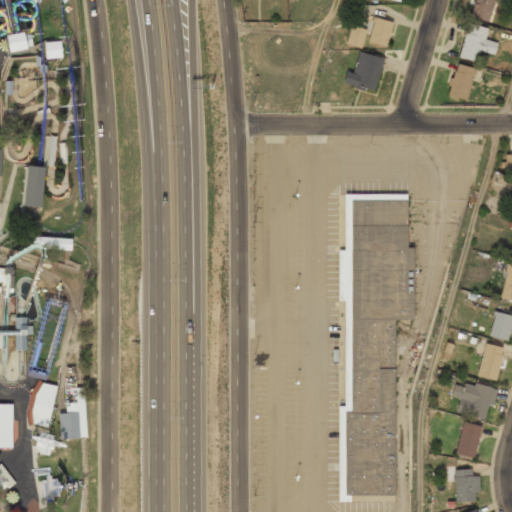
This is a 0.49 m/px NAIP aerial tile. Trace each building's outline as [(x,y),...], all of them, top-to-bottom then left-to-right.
[(488,22),(494,0),(474,0),(469,16),(488,22)] [(374,17),(367,42),(385,47),(392,22),(374,17)] [(488,28),(468,22),(458,56),(477,62),(480,50),(494,54),(497,43),(484,39),(488,28)] [(350,25),(344,44),(361,49),(366,29),(350,25)] [(7,52),(32,47),(30,34),(22,36),(21,32),(4,36),(7,52)] [(45,42),(46,58),(60,58),(60,41),(45,42)] [(359,52),(352,73),(345,71),(342,82),(354,86),(353,88),(363,91),(363,88),(372,91),(382,59),(359,52)] [(475,69),(458,63),(448,92),(464,98),(475,69)] [(27,166),(37,167),(45,167),(41,207),(33,207),(24,206),(27,166)] [(344,195),(344,250),(337,250),(337,301),(344,301),(344,406),(338,406),(338,502),(396,502),(395,321),(414,321),(413,247),(406,247),(406,195),(344,195)] [(71,249),(71,239),(32,237),(32,247),(71,249)] [(511,264),(507,263),(499,296),(511,298),(511,264)] [(507,341),(511,320),(511,315),(494,311),(488,336),(507,341)] [(0,331),(0,336),(3,336),(14,335),(14,351),(17,351),(26,351),(25,318),(17,318),(14,318),(14,331),(3,331),(0,331)] [(504,348),(484,343),(476,375),(496,380),(504,348)] [(495,390),(464,380),(455,411),(486,420),(495,390)] [(79,438),(81,438),(86,437),(85,386),(79,388),(75,388),(76,402),(79,438)] [(58,414),(60,439),(79,438),(76,402),(68,403),(69,406),(65,407),(66,413),(58,414)] [(473,458),(481,426),(462,421),(455,453),(473,458)] [(476,501),(475,469),(453,470),(455,502),(476,501)]
